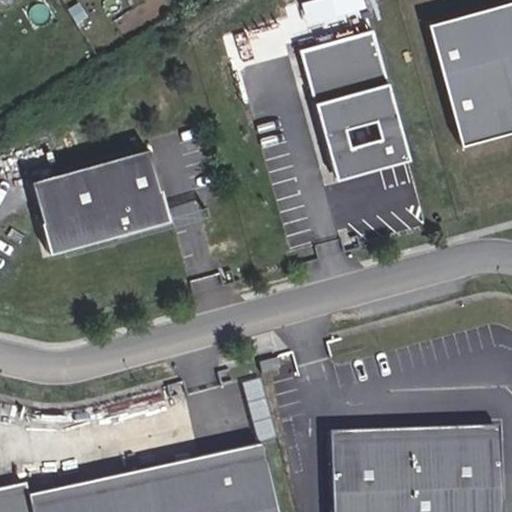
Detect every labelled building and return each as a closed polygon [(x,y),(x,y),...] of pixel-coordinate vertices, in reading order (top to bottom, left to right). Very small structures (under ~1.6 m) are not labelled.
[(511,0),(501,0),(425,20),(457,141),(511,126),(511,106),(511,101),(511,100),(511,0)] [(371,28),(300,47),(312,93),(315,92),(317,99),(314,100),(332,164),(384,149),(388,161),(406,156),(386,80),(382,81),(381,74),(384,73),(371,28)] [(167,219),(146,145),(28,178),(49,252),(167,219)] [(335,176),(387,161),(384,149),(332,164),(335,176)] [(279,368),(276,356),(257,361),(261,373),(279,368)] [(260,376),(245,380),(260,437),(275,433),(260,376)] [(498,511),(495,426),(326,433),(329,511),(498,511)] [(11,511),(275,511),(261,446),(200,459),(202,471),(44,506),(39,483),(0,491),(11,511)]
